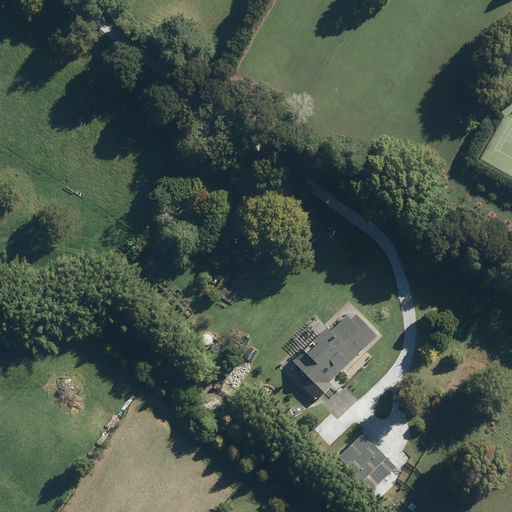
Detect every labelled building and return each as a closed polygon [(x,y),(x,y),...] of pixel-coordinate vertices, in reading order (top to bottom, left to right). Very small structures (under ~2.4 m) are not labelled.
[(358,229),(320,285),(341,300),(379,244),(358,229)] [(151,278),(155,283),(164,275),(160,270),(151,278)] [(329,329),(295,363),(311,380),(304,387),(319,403),(334,388),(331,385),(379,337),(358,316),(353,322),(349,318),(333,333),(329,329)] [(226,349),(206,332),(199,340),(219,357),(226,349)] [(346,420),(329,438),(335,444),(353,427),(346,420)] [(365,436),(341,460),(374,494),(398,469),(365,436)] [(413,503),(409,508),(413,511),(414,511),(418,508),(413,503)]
